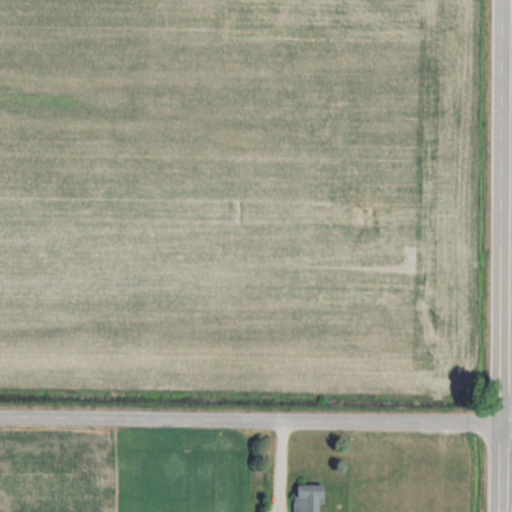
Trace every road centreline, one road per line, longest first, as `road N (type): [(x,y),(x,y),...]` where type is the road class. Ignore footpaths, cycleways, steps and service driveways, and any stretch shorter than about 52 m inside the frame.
road 1 (residential): [(511,422),(0,416)]
road 2 (tertiary): [(499,511),(502,0)]
